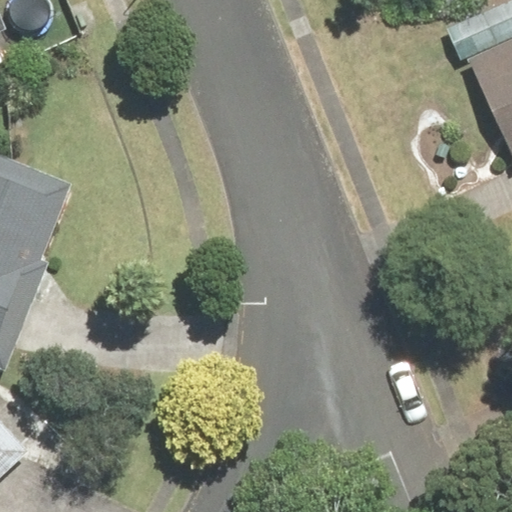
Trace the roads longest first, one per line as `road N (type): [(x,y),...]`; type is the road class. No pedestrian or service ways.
road 1 (residential): [(308,371),(304,277),(291,221),(211,0)]
road 2 (residential): [(308,371),(427,511)]
road 3 (residential): [(266,511),(299,435),(308,371)]
